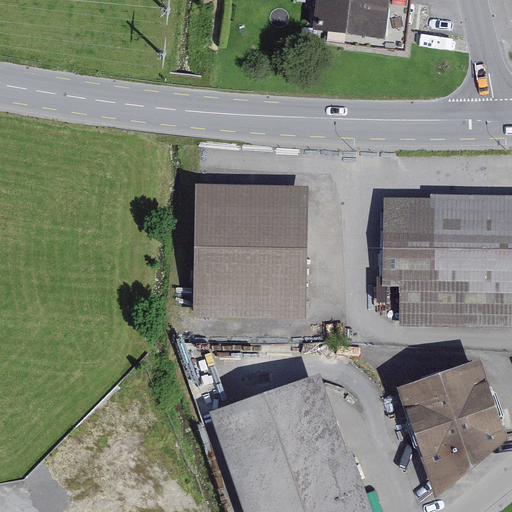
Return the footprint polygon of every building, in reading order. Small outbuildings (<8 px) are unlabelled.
[(304,0),(316,1),(313,26),(316,27),(315,38),(405,50),(411,0),(304,0)] [(310,184),(196,182),(194,314),(308,316),(310,184)] [(431,196),(384,196),(382,284),(399,284),(400,325),(511,327),(511,193),(431,191),(431,196)] [(481,352),(401,381),(436,494),(510,433),(481,352)] [(319,369),(207,408),(243,511),(374,511),(352,448),(347,450),(319,369)] [(200,498),(142,431),(158,417),(154,406),(128,376),(72,424),(104,460),(106,466),(56,509),(59,511),(126,511),(140,500),(148,497),(160,511),(210,511),(205,496),(195,485),(200,498)]
